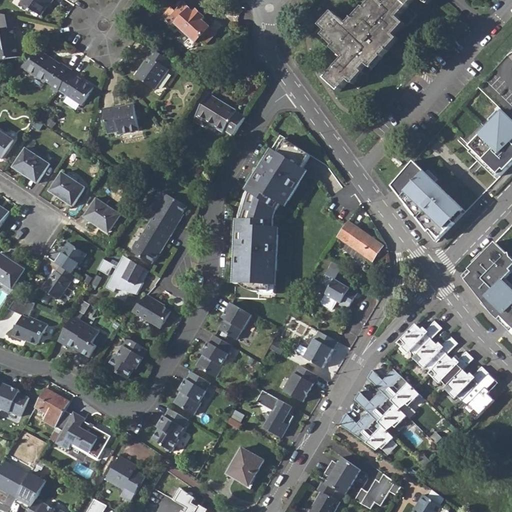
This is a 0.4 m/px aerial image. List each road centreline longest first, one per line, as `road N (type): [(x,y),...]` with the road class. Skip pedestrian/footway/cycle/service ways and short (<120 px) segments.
road 1 (residential): [(294,91),(272,107),(216,200),(211,299),(135,412),(112,410),(58,377),(0,356)]
road 2 (residential): [(399,232),(294,91)]
road 3 (residential): [(352,376),(269,511)]
road 4 (residential): [(399,232),(398,282),(352,376)]
road 5 (residential): [(352,376),(439,281)]
